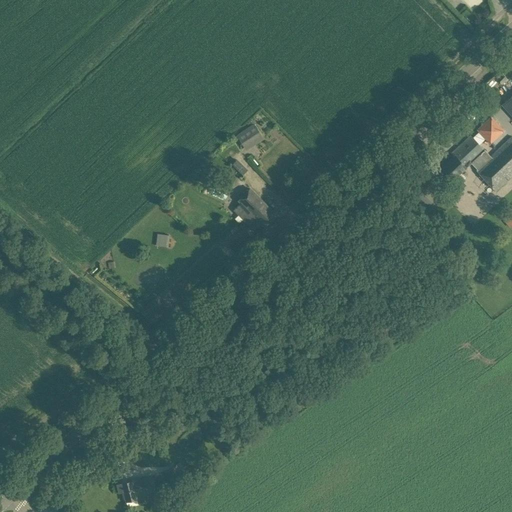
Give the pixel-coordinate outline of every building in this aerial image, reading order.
[(511,95),(502,104),(511,115),(511,95)] [(491,118),(478,129),(490,142),(502,130),(491,118)] [(263,138),(254,124),(237,135),(246,149),(263,138)] [(511,136),(490,157),(471,135),(452,153),(454,155),(466,167),(471,162),(478,169),(476,170),(495,191),(511,174),(511,136)] [(448,183),(454,190),(465,180),(459,174),(466,167),(454,155),(441,168),(452,179),(448,183)] [(230,166),(241,176),(248,169),(236,159),(230,166)] [(234,210),(243,219),(244,218),(250,212),(252,214),(264,202),(250,188),(238,200),(241,203),(234,210)] [(243,219),(248,224),(255,217),(265,226),(276,215),(264,202),(252,214),(250,212),(244,218),(243,219)] [(511,213),(510,211),(502,218),(509,227),(511,225),(511,213)] [(157,233),(156,245),(164,246),(165,234),(157,233)] [(444,267),(450,276),(467,265),(460,256),(444,267)] [(166,472),(176,487),(186,480),(182,475),(187,471),(180,462),(166,472)] [(117,485),(119,492),(123,491),(126,501),(139,498),(138,494),(155,490),(151,477),(132,482),(132,481),(117,485)]
